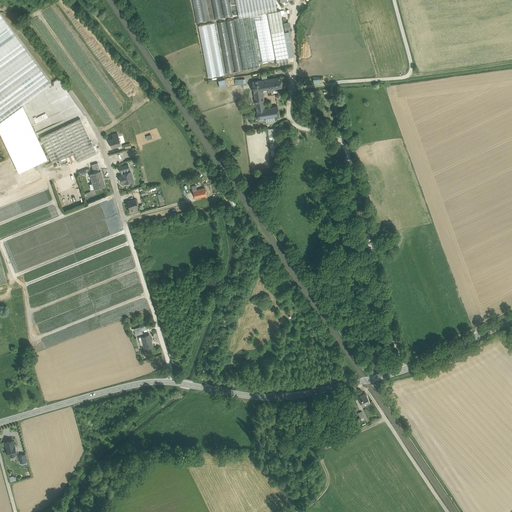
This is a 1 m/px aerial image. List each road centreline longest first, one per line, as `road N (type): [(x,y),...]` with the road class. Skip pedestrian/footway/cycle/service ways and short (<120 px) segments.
road 1 (secondary): [(511,318),(404,369),(307,392),(266,397),(144,382),(0,422)]
road 2 (track): [(170,382),(96,130),(0,5)]
road 3 (track): [(447,511),(356,382)]
